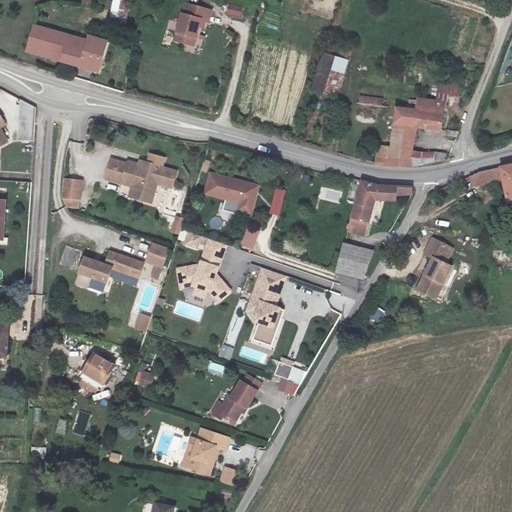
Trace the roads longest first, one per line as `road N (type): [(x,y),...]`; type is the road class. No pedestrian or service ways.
road 1 (unclassified): [(237,511),(428,176)]
road 2 (secondary): [(0,75),(56,107),(107,109),(219,133)]
road 3 (secondary): [(219,133),(0,65)]
road 4 (secondary): [(219,133),(372,173),(428,176)]
